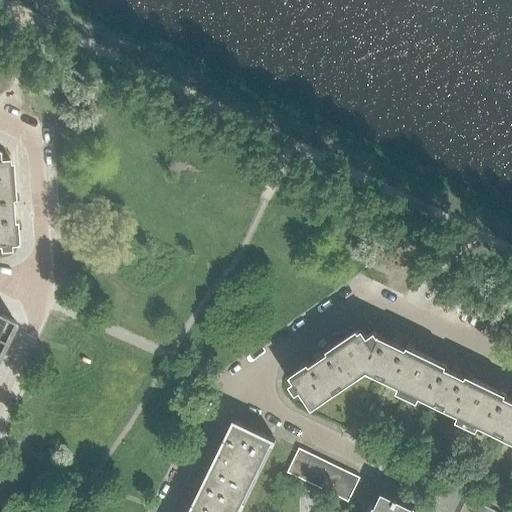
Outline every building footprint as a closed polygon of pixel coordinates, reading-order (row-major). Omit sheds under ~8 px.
[(7,156),(0,156),(0,243),(14,242),(7,156)] [(0,314),(0,339),(4,342),(14,321),(0,314)] [(293,380),(300,390),(312,408),(366,372),(366,337),(360,328),(290,375),(293,380)] [(421,399),(438,363),(374,332),(366,337),(366,372),(421,399)] [(438,363),(421,399),(476,426),(493,390),(438,363)] [(300,390),(293,380),(288,383),(294,393),(300,390)] [(511,399),(493,390),(476,426),(511,443),(511,399)] [(239,424),(230,426),(201,485),(242,505),(273,441),(239,424)] [(310,454),(301,449),(298,448),(286,472),(298,478),(310,454)] [(322,460),(310,454),(298,478),(310,484),(322,460)] [(334,466),(322,460),(310,484),(322,490),(334,466)] [(347,472),(334,466),(322,490),(335,496),(347,472)] [(359,478),(347,472),(335,496),(347,502),(359,478)] [(238,511),(242,505),(201,485),(188,511),(238,511)] [(369,511),(410,511),(412,509),(379,493),(369,511)] [(474,511),(478,511),(482,506),(470,501),(466,508),(474,511)]
